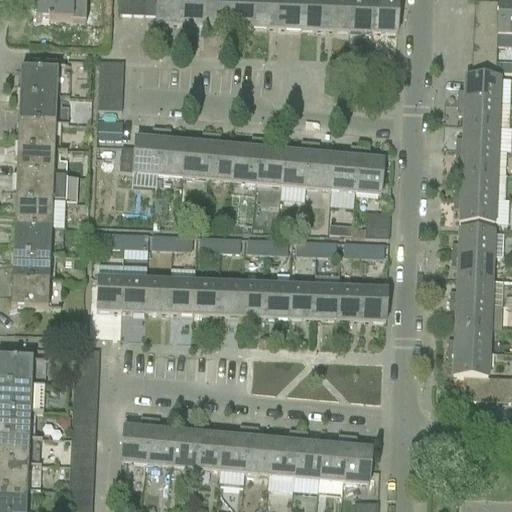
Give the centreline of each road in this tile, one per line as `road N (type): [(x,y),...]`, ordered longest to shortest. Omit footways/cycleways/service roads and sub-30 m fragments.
road 1 (unclassified): [(401,425),(418,129)]
road 2 (unclassified): [(401,425),(107,394)]
road 3 (unclassified): [(418,129),(137,102)]
road 4 (unclassified): [(418,129),(423,0)]
